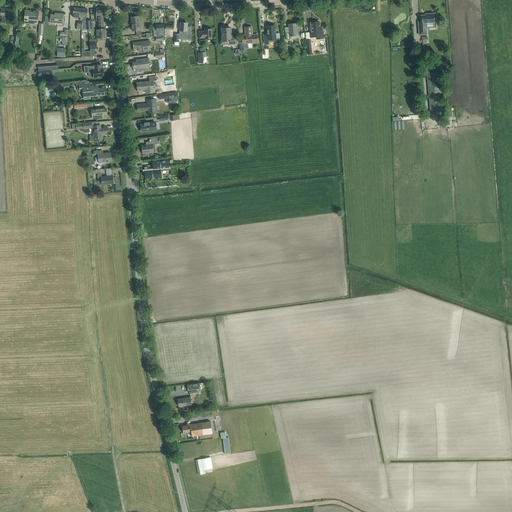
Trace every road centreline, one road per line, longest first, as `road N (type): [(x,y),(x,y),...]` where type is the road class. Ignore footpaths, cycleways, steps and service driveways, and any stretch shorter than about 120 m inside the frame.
road 1 (unclassified): [(184,511),(145,330),(110,0)]
road 2 (tertiary): [(110,0),(309,0)]
road 3 (track): [(219,511),(330,499),(357,511)]
